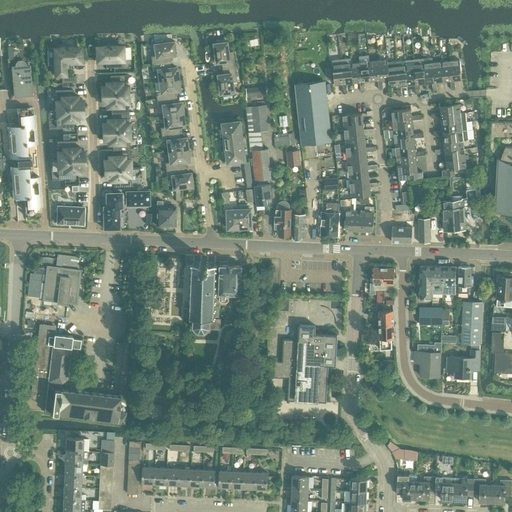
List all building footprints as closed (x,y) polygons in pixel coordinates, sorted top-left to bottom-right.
[(222,62),(222,68),(235,66),(233,51),(229,52),(227,42),(225,42),(225,39),(216,40),(216,43),(214,44),(214,46),(213,46),(214,52),(215,52),(217,62),(222,62)] [(150,56),(151,64),(170,61),(170,55),(174,55),(174,50),(176,50),(174,41),(163,43),(162,41),(155,42),(155,44),(154,44),(155,55),(150,56)] [(105,68),(123,67),(123,47),(117,47),(117,46),(101,46),(101,48),(96,48),(96,58),(98,58),(99,62),(105,61),(105,68)] [(53,50),(46,50),(47,59),(54,59),(54,75),(65,75),(65,69),(73,68),(73,62),(81,62),(81,49),(75,49),(75,47),(59,47),(59,49),(53,50)] [(369,55),(360,56),(363,81),(365,81),(371,80),(369,55)] [(383,83),(383,79),(380,79),(378,60),(370,61),(369,55),(371,80),(378,80),(379,84),(383,83)] [(360,62),(351,62),(353,82),(360,81),(361,86),(365,85),(365,81),(363,81),(360,56),(360,62)] [(351,57),(342,58),(344,83),(347,83),(353,82),(351,62),(351,57)] [(432,57),(423,58),(426,83),(433,82),(433,87),(438,86),(437,82),(435,82),(433,62),(432,57)] [(342,58),(333,59),(333,64),(335,84),(342,83),(343,88),(347,88),(347,83),(344,83),(342,58)] [(414,59),(415,64),(417,84),(419,83),(426,82),(423,58),(414,59)] [(383,79),(389,78),(390,78),(388,62),(388,59),(378,60),(380,79),(383,79)] [(417,84),(415,64),(414,59),(405,60),(408,84),(415,83),(415,89),(420,88),(419,83),(417,84)] [(460,59),(451,60),(453,80),(455,79),(462,79),(460,59)] [(399,85),(401,85),(408,84),(405,60),(396,61),(399,85)] [(451,60),(442,61),(444,81),(450,80),(451,85),(456,84),(455,79),(453,80),(451,60)] [(12,67),(14,90),(14,97),(32,96),(30,66),(27,66),(26,64),(25,62),(23,61),(19,62),(17,63),(16,65),(16,67),(12,67)] [(157,70),(159,81),(179,78),(178,71),(176,72),(176,67),(171,67),(170,61),(151,64),(152,71),(157,70)] [(397,86),(397,90),(402,90),(401,85),(399,85),(396,61),(388,62),(390,78),(389,78),(390,86),(397,86)] [(442,61),(433,62),(435,82),(437,82),(444,81),(442,61)] [(235,66),(222,68),(223,74),(218,75),(220,85),(219,85),(219,92),(220,91),(221,94),(223,93),(223,96),(232,95),(232,92),(234,92),(233,82),(237,81),(235,66)] [(105,86),(100,86),(100,95),(127,94),(127,75),(110,75),(110,82),(105,82),(105,86)] [(155,92),(156,99),(175,97),(174,91),(179,90),(178,85),(180,85),(179,78),(159,81),(160,92),(155,92)] [(296,84),(295,84),(302,144),(331,141),(325,81),(324,81),(325,85),(296,89),(296,84)] [(266,87),(246,89),(246,97),(267,95),(266,87)] [(72,89),(55,90),(55,109),(83,108),(82,99),(77,99),(77,96),(72,96),(72,89)] [(111,107),(111,113),(128,112),(127,94),(100,95),(100,103),(106,103),(106,107),(111,107)] [(162,106),(163,116),(184,114),(183,107),(181,107),(180,102),(176,103),(175,97),(156,99),(157,106),(162,106)] [(441,113),(436,114),(436,118),(441,117),(441,115),(465,113),(465,112),(460,113),(459,104),(440,106),(441,113)] [(266,105),(246,107),(246,109),(248,132),(261,131),(268,130),(266,105)] [(83,108),(55,109),(56,128),(73,127),(73,121),(78,121),(77,117),(83,117),(83,108)] [(24,197),(26,213),(36,212),(35,205),(41,205),(39,176),(29,177),(28,166),(31,165),(31,163),(32,163),(31,157),(31,155),(27,155),(26,144),(36,143),(33,114),(27,115),(27,109),(17,110),(18,126),(8,127),(10,150),(14,150),(14,157),(17,157),(17,166),(15,166),(16,174),(12,174),(14,198),(20,197),(24,197)] [(411,109),(392,111),(393,120),(412,118),(411,116),(411,109)] [(101,123),(101,131),(129,131),(128,112),(111,113),(111,119),(106,119),(107,123),(101,123)] [(465,113),(441,115),(441,117),(442,124),(466,122),(465,113)] [(160,128),(161,135),(180,132),(179,126),(184,125),(183,121),(185,120),(184,114),(163,116),(165,127),(160,128)] [(362,114),(342,116),(343,125),(363,123),(362,114)] [(412,118),(393,120),(394,129),(413,127),(412,120),(417,119),(416,115),(411,116),(412,118)] [(222,123),(227,163),(245,160),(240,121),(222,123)] [(442,130),(437,131),(438,135),(443,135),(443,133),(467,130),(466,122),(442,124),(442,130)] [(363,123),(343,125),(344,134),(364,132),(364,129),(363,123)] [(413,127),(394,129),(395,138),(414,136),(413,134),(413,127)] [(364,132),(344,134),(345,143),(365,141),(364,134),(369,133),(369,129),(364,129),(364,132)] [(467,130),(443,133),(443,135),(444,142),(468,140),(467,130)] [(129,131),(101,131),(102,140),(107,140),(107,144),(112,144),(112,149),(112,150),(129,149),(129,131)] [(248,132),(248,133),(250,149),(263,148),(261,131),(248,132)] [(166,141),(168,152),(189,149),(188,142),(186,142),(185,137),(180,138),(180,132),(161,135),(162,142),(166,141)] [(274,138),(275,146),(295,145),(294,133),(288,134),(288,137),(274,138)] [(414,136),(395,138),(396,147),(414,145),(414,138),(419,138),(418,133),(413,134),(414,136)] [(444,148),(439,149),(440,153),(445,153),(445,151),(464,149),(463,141),(468,140),(444,142),(444,148)] [(74,141),(57,141),(57,160),(84,159),(84,150),(79,151),(78,147),(74,147),(74,141)] [(365,141),(345,143),(346,152),(366,150),(365,147),(365,141)] [(414,145),(396,147),(397,156),(415,154),(415,152),(414,145)] [(511,146),(506,146),(501,159),(498,158),(494,213),(511,213),(511,146)] [(366,150),(346,152),(347,161),(366,159),(366,151),(371,151),(370,147),(365,147),(366,150)] [(263,148),(250,149),(250,152),(252,151),(255,179),(271,178),(268,148),(263,148)] [(102,160),(103,168),(130,167),(129,149),(112,150),(112,155),(108,156),(108,159),(102,160)] [(164,163),(165,170),(184,167),(183,161),(188,161),(188,156),(190,156),(189,149),(168,152),(169,162),(164,163)] [(464,149),(445,151),(445,153),(446,160),(465,158),(465,156),(464,149)] [(299,150),(287,152),(288,166),(300,164),(299,150)] [(415,154),(397,156),(398,165),(416,163),(416,156),(421,156),(420,151),(415,152),(415,154)] [(447,169),(442,169),(442,175),(454,174),(454,168),(466,167),(465,160),(465,158),(446,160),(447,169)] [(84,159),(57,160),(58,179),(75,178),(75,172),(79,172),(79,168),(85,168),(84,159)] [(366,159),(347,161),(348,169),(367,167),(367,165),(366,159)] [(244,162),(247,187),(252,187),(249,162),(244,162)] [(416,163),(398,165),(399,180),(423,177),(422,172),(417,172),(416,163)] [(367,167),(348,169),(349,178),(368,176),(368,169),(373,169),(372,164),(367,165),(367,167)] [(184,167),(165,170),(166,178),(171,178),(173,188),(184,187),(184,188),(190,187),(189,186),(193,186),(192,177),(190,178),(190,173),(185,173),(184,167)] [(113,181),(114,187),(131,187),(130,168),(103,168),(103,177),(109,177),(109,181),(113,181)] [(368,176),(349,178),(350,187),(369,185),(369,183),(368,176)] [(324,179),(325,189),(338,188),(337,178),(324,179)] [(369,185),(350,187),(351,197),(370,195),(370,188),(375,187),(374,182),(369,183),(369,185)] [(255,186),(257,207),(265,206),(265,204),(268,204),(267,199),(272,198),(270,184),(255,186)] [(452,196),(451,196),(451,201),(452,201),(455,230),(465,229),(464,207),(476,206),(476,205),(478,205),(482,205),(481,203),(478,203),(476,203),(475,189),(466,190),(466,198),(462,198),(462,196),(452,196)] [(149,191),(126,192),(126,206),(149,205),(149,191)] [(106,206),(103,206),(103,208),(103,213),(103,229),(119,228),(118,207),(121,207),(121,192),(114,192),(105,193),(106,206)] [(156,207),(156,226),(167,226),(168,227),(172,227),(173,226),(175,226),(175,207),(162,207),(162,201),(156,201),(156,207)] [(278,235),(290,236),(291,210),(288,210),(289,207),(288,204),(286,202),(283,201),(280,202),(278,204),(277,207),(277,209),(275,209),(275,228),(278,228),(278,235)] [(455,230),(452,201),(442,202),(443,208),(442,208),(444,230),(455,230)] [(321,235),(337,236),(339,203),(327,202),(326,212),(322,212),(321,235)] [(238,205),(239,209),(240,230),(246,230),(246,228),(251,227),(250,209),(247,209),(247,204),(238,205)] [(57,206),(56,224),(83,225),(84,207),(57,206)] [(365,206),(364,211),(365,211),(365,230),(373,231),(374,206),(365,206)] [(240,230),(239,209),(227,210),(227,211),(224,212),(224,217),(227,217),(228,229),(233,228),(233,230),(240,230)] [(345,230),(355,230),(355,211),(346,210),(345,230)] [(355,230),(365,230),(365,211),(364,211),(355,211),(355,230)] [(293,237),(295,240),(300,240),(302,237),(304,237),(305,213),(294,213),(293,237)] [(419,218),(419,242),(430,243),(430,218),(419,218)] [(392,242),(394,242),(400,242),(404,242),(412,242),(412,227),(392,227),(392,242)] [(56,264),(55,267),(61,268),(61,265),(74,266),(75,267),(77,257),(63,255),(57,254),(56,260),(56,264)] [(192,277),(192,284),(190,284),(190,285),(192,285),(191,292),(190,292),(190,293),(191,293),(191,300),(190,300),(190,301),(191,301),(191,308),(189,308),(183,308),(183,316),(189,317),(191,317),(190,317),(193,318),(193,319),(190,319),(190,324),(193,324),(193,326),(198,332),(205,332),(208,328),(210,328),(210,330),(218,330),(218,328),(220,328),(221,319),(218,318),(219,298),(222,301),(226,301),(228,299),(229,293),(241,294),(242,265),(241,265),(241,266),(234,265),(228,265),(221,265),(220,265),(217,265),(215,265),(215,263),(214,263),(214,264),(213,264),(213,265),(211,265),(208,264),(208,263),(209,263),(209,262),(208,262),(208,260),(207,260),(207,261),(201,261),(201,260),(200,260),(200,261),(198,261),(198,263),(200,263),(200,264),(195,264),(194,264),(194,262),(192,262),(192,263),(191,263),(191,264),(193,264),(192,268),(191,268),(191,269),(192,269),(192,276),(191,276),(191,277),(192,277)] [(45,278),(43,299),(51,300),(56,300),(56,302),(67,303),(67,302),(76,303),(79,270),(61,268),(55,267),(47,266),(46,268),(34,267),(33,273),(29,273),(27,295),(39,297),(41,278),(45,278)] [(420,266),(420,297),(432,298),(432,292),(433,266),(432,266),(428,266),(420,266)] [(443,266),(433,266),(432,292),(443,293),(443,266)] [(443,266),(443,293),(455,293),(456,266),(455,266),(450,266),(448,266),(443,266)] [(458,267),(458,293),(468,293),(468,287),(470,287),(470,286),(473,286),(473,280),(471,280),(471,267),(458,267)] [(365,283),(365,292),(375,292),(375,290),(383,290),(383,268),(373,268),(373,277),(372,278),(372,281),(373,282),(373,283),(365,283)] [(383,268),(383,290),(391,290),(391,284),(394,284),(394,283),(395,282),(395,278),(394,278),(394,268),(383,268)] [(511,275),(505,275),(504,277),(498,277),(497,299),(511,299),(511,275)] [(462,343),(471,343),(471,350),(471,356),(471,358),(447,357),(447,371),(455,371),(455,377),(471,378),(471,363),(479,364),(480,356),(481,344),(482,302),(463,301),(463,303),(462,343)] [(442,320),(442,309),(442,307),(420,307),(419,324),(442,324),(442,320)] [(393,310),(379,311),(379,325),(393,324),(393,322),(394,321),(394,317),(393,317),(393,310)] [(118,408),(120,395),(74,390),(60,388),(61,381),(67,377),(71,347),(79,348),(80,339),(71,338),(72,335),(63,334),(53,333),(54,326),(39,324),(31,397),(45,402),(44,407),(44,411),(123,421),(124,409),(118,408)] [(393,324),(379,325),(380,339),(380,349),(392,349),(391,338),(394,338),(394,331),(395,331),(394,327),(394,326),(393,324)] [(288,377),(287,401),(326,403),(328,358),(336,358),(336,356),(337,334),(315,333),(315,326),(299,325),(298,339),(296,339),(296,337),(291,337),(291,339),(283,338),(282,361),(275,361),(274,377),(282,378),(282,377),(288,377)] [(492,338),(491,351),(493,351),(495,351),(495,354),(494,373),(496,373),(511,373),(511,353),(507,353),(505,353),(503,353),(504,339),(492,338)] [(417,344),(417,351),(440,352),(441,352),(441,342),(434,342),(434,344),(417,344)] [(421,363),(420,375),(439,376),(440,356),(440,352),(415,351),(415,363),(421,363)] [(148,404),(146,416),(162,418),(163,413),(164,406),(148,404)] [(268,404),(267,419),(276,420),(277,405),(268,404)] [(66,437),(65,450),(83,451),(88,451),(88,439),(83,438),(66,437)] [(223,447),(223,453),(224,453),(223,458),(230,459),(230,453),(233,453),(233,447),(223,447)] [(399,449),(391,452),(395,459),(404,459),(404,460),(417,460),(417,452),(405,450),(399,449)] [(65,450),(65,462),(82,463),(86,463),(87,458),(82,457),(83,451),(65,450)] [(65,462),(64,474),(81,475),(82,463),(65,462)] [(143,467),(142,483),(154,484),(155,467),(143,467)] [(155,467),(154,484),(166,484),(167,468),(155,467)] [(167,468),(166,484),(178,485),(179,468),(167,468)] [(179,468),(178,485),(190,485),(191,469),(179,468)] [(191,469),(190,485),(202,486),(203,470),(191,469)] [(203,470),(202,486),(215,487),(216,470),(203,470)] [(219,487),(231,487),(232,471),(219,470),(219,487)] [(232,471),(231,487),(243,488),(244,472),(232,471)] [(244,472),(243,488),(255,489),(256,472),(244,472)] [(256,472),(255,489),(267,489),(268,473),(256,472)] [(64,474),(63,486),(81,487),(81,475),(64,474)] [(293,475),(292,487),(308,488),(309,476),(293,475)] [(416,499),(416,481),(417,476),(397,475),(397,490),(397,494),(403,494),(403,498),(416,499)] [(429,491),(435,492),(436,477),(424,476),(424,481),(416,481),(416,499),(428,499),(429,491)] [(436,477),(435,492),(441,492),(441,500),(454,501),(455,478),(447,477),(436,477)] [(351,478),(350,490),(366,491),(367,479),(351,478)] [(455,478),(454,501),(467,501),(467,494),(473,494),(474,478),(462,478),(455,478)] [(479,502),(492,502),(493,484),(485,484),(486,479),(474,478),(473,494),(480,494),(479,502)] [(493,484),(492,502),(505,503),(505,495),(511,496),(511,486),(511,480),(500,480),(500,485),(493,484)] [(63,486),(63,499),(85,500),(85,494),(80,493),(81,487),(63,486)] [(292,487),(292,499),(308,500),(308,488),(292,487)] [(350,490),(350,502),(366,503),(366,491),(350,490)] [(95,500),(93,511),(101,511),(102,508),(110,509),(111,497),(99,496),(98,500),(95,500)] [(63,499),(62,511),(79,511),(82,511),(84,511),(85,500),(63,499)] [(292,499),(291,511),(307,511),(308,500),(292,499)] [(345,511),(365,511),(366,503),(350,502),(345,502),(345,511)]
